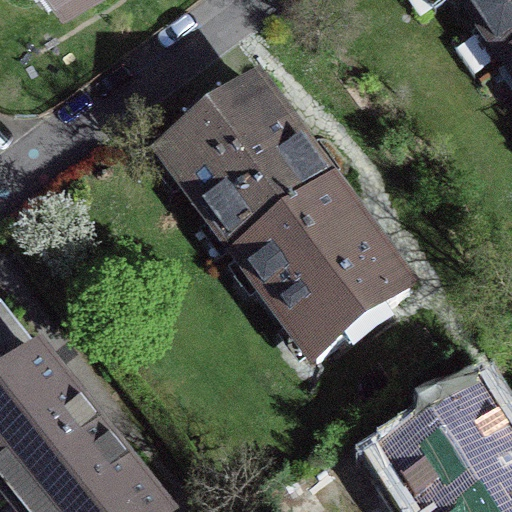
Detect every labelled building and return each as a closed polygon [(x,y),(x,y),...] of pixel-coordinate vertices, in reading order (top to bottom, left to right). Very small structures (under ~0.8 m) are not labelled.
[(511,0),(463,0),(507,63),(511,60),(511,0)] [(260,74),(151,156),(315,373),(423,292),(378,231),(306,136),(260,74)] [(0,382),(38,352),(0,304),(0,382)] [(38,352),(0,382),(0,501),(8,511),(174,511),(42,349),(38,352)] [(511,511),(511,424),(496,400),(383,474),(407,511),(511,511)]
